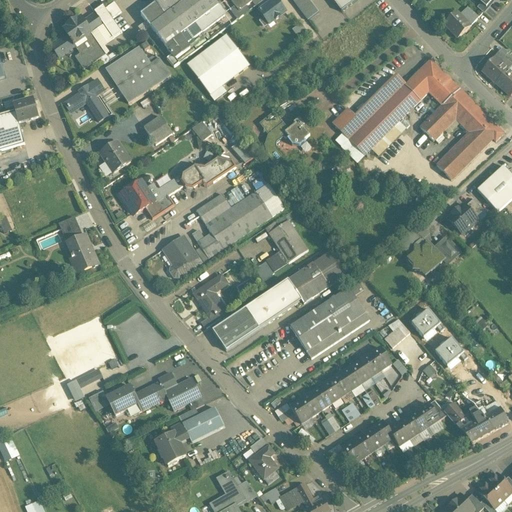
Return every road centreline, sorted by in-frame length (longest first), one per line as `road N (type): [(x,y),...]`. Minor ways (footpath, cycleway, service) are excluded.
road 1 (residential): [(308,459),(174,319),(112,235),(58,120),(34,23)]
road 2 (secondary): [(383,511),(511,440)]
road 3 (residential): [(411,388),(308,459)]
